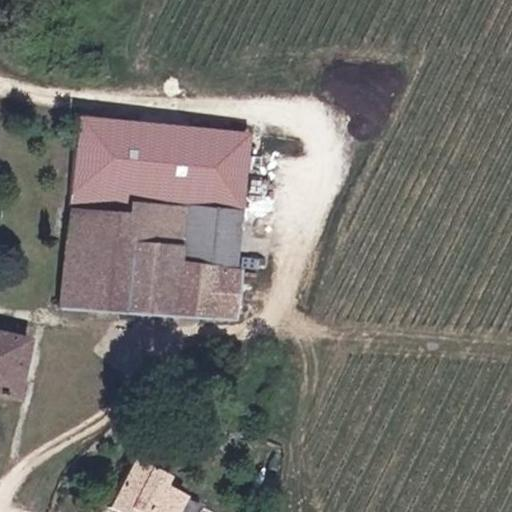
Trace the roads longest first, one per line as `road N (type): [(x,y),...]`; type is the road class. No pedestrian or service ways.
road 1 (track): [(0,310),(217,337),(247,337),(278,318),(511,341)]
road 2 (track): [(0,88),(60,107),(185,109),(260,132),(285,174),(278,318)]
road 3 (track): [(4,511),(47,316)]
